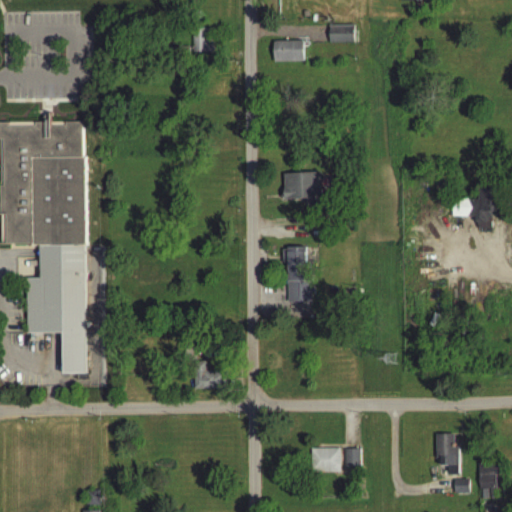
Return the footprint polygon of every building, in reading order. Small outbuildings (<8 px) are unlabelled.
[(328,49),(353,49),(353,31),(328,31),(328,49)] [(213,59),(213,34),(191,33),(191,58),(213,59)] [(273,68),(302,68),(302,47),(273,47),(273,68)] [(84,128),(0,128),(0,145),(3,145),(3,193),(0,192),(0,220),(4,221),(5,251),(39,250),(39,285),(25,285),(26,339),(62,339),(62,380),(85,380),(84,128)] [(282,179),(283,206),(319,206),(319,196),(330,196),(329,178),(282,179)] [(501,224),(502,195),(478,195),(478,235),(490,235),(490,224),(501,224)] [(469,223),(469,206),(452,206),(451,222),(469,223)] [(308,253),(286,253),(286,308),(307,308),(308,253)] [(205,377),(205,370),(192,370),(193,395),(225,395),(225,376),(205,377)] [(437,472),(447,472),(447,481),(457,481),(457,440),(437,440),(437,472)] [(339,454),(309,454),(310,479),(340,478),(339,454)] [(359,455),(343,455),(344,473),(359,473),(359,455)] [(478,470),(477,491),(499,492),(500,470),(478,470)] [(468,486),(453,486),(453,500),(469,499),(468,486)]
